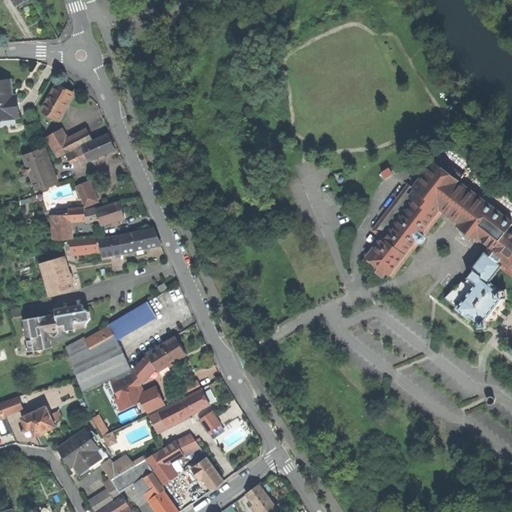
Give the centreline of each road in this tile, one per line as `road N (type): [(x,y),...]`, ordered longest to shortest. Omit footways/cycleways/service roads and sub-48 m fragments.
road 1 (residential): [(280,457),(226,366),(88,65)]
road 2 (unknown): [(358,298),(364,238),(389,194),(407,182)]
road 3 (unknown): [(182,268),(56,300)]
